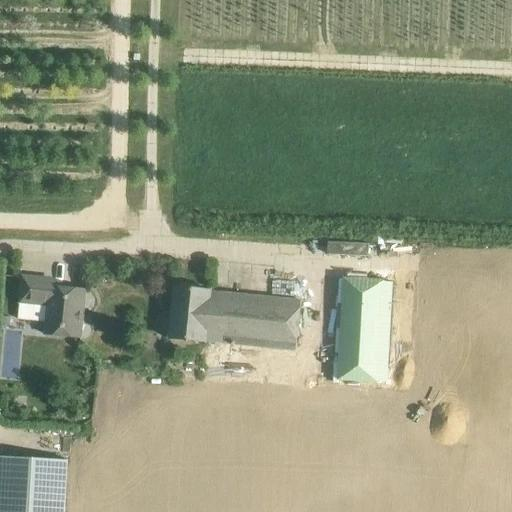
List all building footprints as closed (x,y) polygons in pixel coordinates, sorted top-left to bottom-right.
[(52,280),(38,278),(22,277),(20,303),(48,306),(45,334),(80,338),(83,310),(85,290),(51,287),(52,280)] [(342,283),(341,332),(391,334),(393,285),(342,283)] [(211,292),(211,291),(174,287),(168,339),(206,343),(206,341),(296,350),(301,301),(211,292)] [(9,326),(10,317),(2,316),(1,325),(9,326)] [(341,332),(340,381),(368,381),(368,370),(390,370),(391,334),(341,332)] [(287,435),(289,385),(189,381),(186,430),(287,435)] [(312,499),(511,501),(511,430),(312,428),(312,499)] [(81,511),(268,511),(272,460),(85,448),(81,511)] [(65,511),(68,460),(0,456),(0,511),(65,511)]
